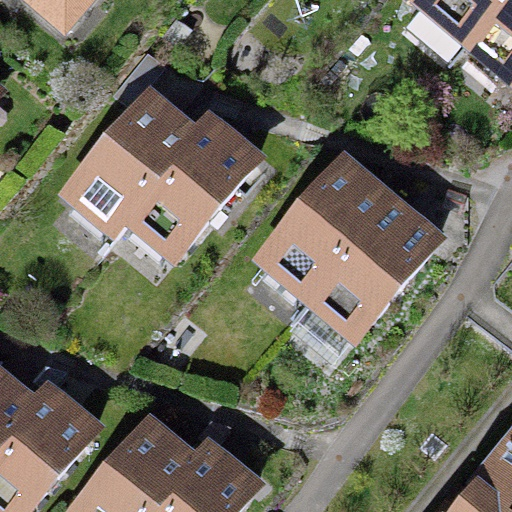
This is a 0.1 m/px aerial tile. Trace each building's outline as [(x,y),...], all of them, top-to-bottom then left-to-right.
[(39,0),(55,12),(64,0),(39,0)] [(511,0),(431,0),(422,11),(467,48),(511,85),(511,0)] [(113,237),(124,223),(177,268),(255,174),(225,150),(202,130),(192,142),(170,124),(149,107),(70,201),(113,237)] [(341,172),(262,262),(352,342),(432,252),(412,234),(369,196),(341,172)] [(511,266),(468,320),(511,355),(511,266)] [(44,402),(32,416),(9,398),(0,390),(0,511),(29,511),(90,440),(60,415),(44,402)] [(240,511),(253,497),(232,479),(206,458),(193,474),(173,457),(144,434),(79,511),(240,511)] [(511,511),(511,463),(470,511),(511,511)]
